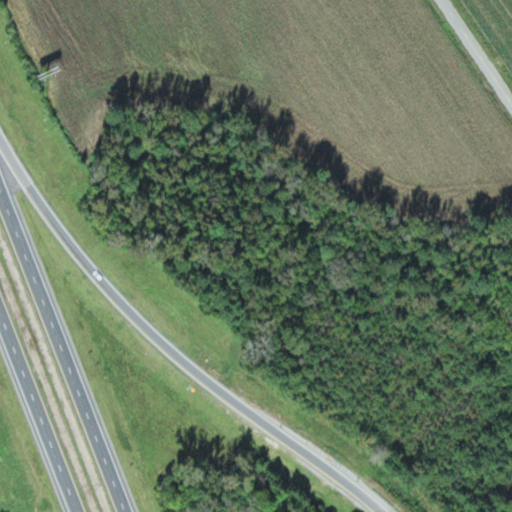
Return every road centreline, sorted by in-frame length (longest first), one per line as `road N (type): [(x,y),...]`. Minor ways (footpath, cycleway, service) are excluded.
road 1 (motorway): [(382,511),(226,397),(126,309),(65,238),(0,139)]
road 2 (motorway): [(127,511),(0,179)]
road 3 (motorway): [(0,305),(80,511)]
road 4 (residential): [(511,99),(443,0)]
